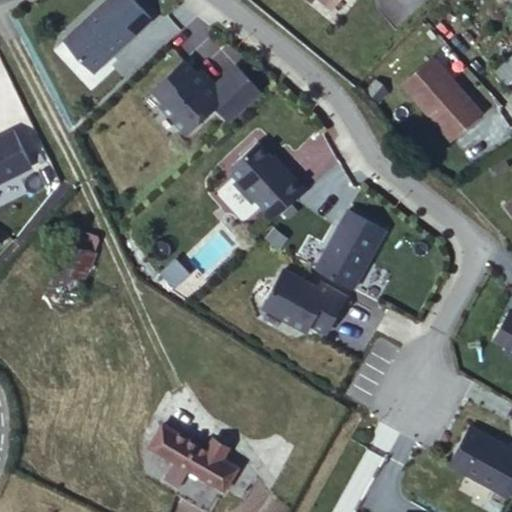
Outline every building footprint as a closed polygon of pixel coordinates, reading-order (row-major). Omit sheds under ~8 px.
[(101,64),(161,11),(151,0),(108,0),(73,32),(101,64)] [(196,54),(165,81),(176,94),(170,99),(194,127),(224,100),(239,117),(271,88),(247,60),(225,80),(220,83),(208,68),(196,54)] [(511,61),(503,71),(511,81),(511,61)] [(212,64),(208,68),(220,83),(225,80),(212,64)] [(422,67),(396,99),(450,146),(477,115),(422,67)] [(0,181),(34,167),(18,130),(0,137),(0,181)] [(237,164),(282,215),(315,186),(291,159),(289,161),(267,138),(237,164)] [(360,289),(393,231),(356,209),(322,268),(360,289)] [(76,226),(70,239),(97,250),(103,236),(76,226)] [(97,250),(70,239),(51,286),(85,299),(95,279),(87,277),(97,250)] [(333,332),(353,297),(328,282),(325,287),(292,268),(271,305),(313,330),(317,323),(333,332)] [(511,324),(499,346),(511,353),(510,358),(511,359),(511,324)] [(160,423),(147,446),(172,463),(162,480),(176,489),(171,497),(194,511),(210,511),(235,469),(219,460),(226,449),(210,439),(204,450),(160,423)] [(511,453),(475,432),(454,469),(511,503),(511,453)]
